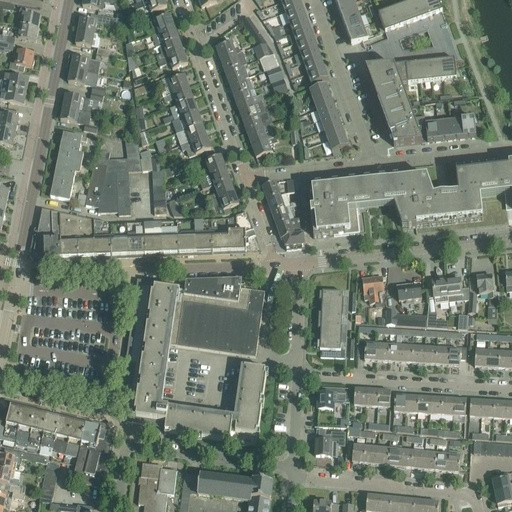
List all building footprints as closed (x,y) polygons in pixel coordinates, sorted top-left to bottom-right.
[(111,0),(84,0),(83,8),(92,10),(98,11),(103,12),(104,4),(111,5),(112,0),(111,0)] [(151,0),(137,5),(133,7),(135,12),(144,8),(145,9),(149,8),(151,14),(167,8),(163,0),(151,0)] [(217,4),(215,0),(197,0),(201,10),(217,4)] [(299,0),(294,0),(282,5),(285,15),(302,9),(299,0)] [(337,0),(334,1),(339,12),(355,6),(353,0),(337,0)] [(430,18),(423,0),(421,0),(413,3),(419,22),(430,18)] [(441,3),(441,0),(423,0),(430,18),(442,13),(439,4),(441,3)] [(0,10),(13,13),(14,6),(0,3),(0,10)] [(419,22),(413,3),(401,7),(408,26),(419,22)] [(339,12),(343,24),(360,18),(355,6),(339,12)] [(408,26),(401,7),(390,12),(397,30),(408,26)] [(302,9),(285,15),(289,25),(306,19),(302,9)] [(397,30),(390,12),(378,16),(383,29),(385,34),(397,30)] [(21,28),(38,31),(41,18),(19,14),(18,19),(22,20),(21,28)] [(170,16),(154,22),(150,24),(154,36),(174,29),(170,16)] [(343,24),(347,35),(364,29),(360,18),(343,24)] [(243,23),(242,24),(249,34),(256,30),(249,19),(248,19),(243,23)] [(306,19),(289,25),(293,35),(310,29),(306,19)] [(95,29),(96,23),(80,20),(78,33),(94,36),(105,38),(101,37),(102,31),(95,29)] [(112,20),(110,26),(123,28),(123,22),(115,20),(112,20)] [(138,30),(136,25),(129,28),(131,33),(138,30)] [(14,40),(36,44),(38,31),(21,28),(19,35),(15,35),(14,40)] [(154,36),(151,37),(156,50),(159,48),(179,41),(174,29),(154,36)] [(310,29),(293,35),(297,45),(313,39),(310,29)] [(364,29),(347,35),(351,47),(368,40),(364,29)] [(78,33),(76,46),(86,48),(91,49),(91,48),(94,36),(78,33)] [(0,43),(14,46),(7,44),(8,38),(0,36),(0,43)] [(260,36),(253,40),(259,49),(267,46),(266,45),(260,36)] [(313,39),(297,45),(300,56),(317,50),(313,39)] [(156,57),(158,63),(183,53),(179,41),(159,48),(162,55),(156,57)] [(5,51),(13,53),(14,46),(0,43),(0,52),(4,53),(5,51)] [(234,51),(231,44),(216,50),(220,62),(240,55),(238,49),(234,51)] [(259,49),(254,51),(258,62),(274,56),(267,46),(259,49)] [(97,57),(109,59),(110,52),(98,50),(97,57)] [(317,50),(300,56),(304,66),(321,60),(317,50)] [(33,67),(34,64),(32,62),(34,56),(15,52),(14,58),(18,59),(16,65),(10,64),(9,72),(24,74),(25,69),(31,70),(31,68),(33,67)] [(183,53),(158,63),(160,69),(170,65),(172,72),(188,66),(183,53)] [(240,55),(220,62),(225,74),(240,69),(244,67),(246,66),(242,54),(240,55)] [(97,57),(96,62),(101,64),(108,65),(109,59),(97,57)] [(73,58),(71,71),(87,74),(91,75),(97,76),(98,77),(101,64),(96,62),(90,61),(83,59),(83,60),(73,58)] [(321,60),(304,66),(308,76),(325,70),(321,60)] [(454,61),(441,63),(444,82),(461,80),(458,71),(455,71),(454,61)] [(444,82),(441,63),(429,64),(431,83),(444,82)] [(419,85),(431,83),(429,64),(417,65),(419,85)] [(417,65),(406,66),(408,86),(419,85),(417,65)] [(394,148),(422,145),(415,126),(401,87),(408,86),(406,66),(366,71),(394,148)] [(240,69),(225,74),(229,86),(245,81),(249,79),(244,67),(240,69)] [(280,68),(266,73),(271,85),(284,81),(284,80),(280,68)] [(325,70),(308,76),(312,86),(328,80),(325,70)] [(71,71),(68,84),(78,86),(84,87),(93,89),(93,88),(96,88),(99,77),(98,77),(97,76),(91,75),(87,74),(71,71)] [(134,71),(132,72),(134,88),(148,83),(145,76),(142,77),(136,79),(134,71)] [(29,81),(19,79),(3,76),(2,83),(9,84),(7,91),(26,94),(29,81)] [(161,82),(165,92),(161,94),(163,99),(189,90),(184,77),(173,81),(172,78),(161,82)] [(245,81),(229,86),(234,99),(249,93),(245,81)] [(284,81),(271,85),(276,97),(288,93),(284,81)] [(124,82),(123,89),(131,91),(130,83),(124,82)] [(309,92),(313,102),(330,96),(326,86),(309,92)] [(113,99),(114,94),(105,92),(106,90),(96,88),(93,88),(93,89),(91,95),(104,98),(113,99)] [(135,99),(147,94),(144,88),(134,91),(135,99)] [(193,102),(189,90),(163,99),(165,104),(175,100),(178,107),(193,102)] [(7,91),(6,97),(0,95),(0,102),(24,107),(26,94),(7,91)] [(249,93),(234,99),(238,111),(264,101),(262,96),(252,100),(249,93)] [(91,95),(90,102),(103,104),(104,98),(91,95)] [(92,110),(93,110),(87,108),(88,101),(82,99),(66,96),(63,109),(92,115),(99,116),(100,112),(92,110)] [(330,96),(313,102),(317,112),(334,106),(330,96)] [(264,108),(266,107),(264,101),(238,111),(243,123),(266,114),(264,108)] [(173,117),(163,121),(165,126),(172,123),(198,114),(193,102),(178,107),(170,110),(173,117)] [(334,106),(317,112),(321,123),(337,117),(334,106)] [(0,116),(2,109),(0,108),(0,130),(15,134),(18,119),(0,116)] [(60,122),(77,125),(83,127),(85,119),(90,120),(92,115),(63,109),(60,122)] [(198,114),(172,123),(176,136),(202,126),(198,114)] [(266,114),(243,123),(247,135),(273,126),(272,125),(273,125),(271,120),(269,114),(266,114)] [(337,117),(321,123),(324,133),(341,127),(337,117)] [(475,120),(461,121),(463,141),(476,139),(475,128),(478,128),(475,120)] [(463,141),(461,121),(449,123),(452,142),(463,141)] [(452,142),(449,123),(438,124),(440,143),(452,142)] [(440,143),(438,124),(415,126),(422,145),(440,143)] [(207,138),(202,126),(176,136),(181,148),(207,138)] [(277,138),(277,137),(273,139),(271,132),(274,131),(273,126),(247,135),(252,147),(277,138)] [(84,133),(96,136),(97,131),(98,129),(89,127),(85,127),(84,133)] [(341,127),(324,133),(328,143),(345,137),(341,127)] [(0,130),(0,145),(12,148),(15,134),(0,130)] [(299,145),(298,131),(291,133),(293,146),(299,145)] [(140,135),(142,148),(150,146),(145,133),(140,135)] [(63,135),(62,143),(81,147),(82,143),(87,144),(87,140),(63,135)] [(345,137),(328,143),(333,158),(341,157),(339,151),(349,147),(345,137)] [(196,156),(211,151),(207,138),(181,148),(183,153),(186,152),(189,159),(196,156)] [(277,138),(252,147),(256,160),(266,157),(266,159),(272,157),(269,147),(273,145),(279,143),(277,138)] [(164,140),(156,143),(159,153),(168,151),(164,140)] [(125,141),(126,148),(139,151),(138,144),(125,141)] [(62,143),(59,157),(78,161),(82,162),(84,155),(79,154),(81,147),(62,143)] [(126,148),(127,155),(140,158),(139,151),(126,148)] [(152,158),(150,151),(140,155),(142,161),(141,161),(141,162),(151,159),(151,158),(152,158)] [(98,166),(107,168),(109,162),(110,154),(101,152),(98,166)] [(131,174),(142,173),(140,158),(127,155),(127,161),(131,174)] [(59,157),(56,171),(75,175),(79,176),(82,162),(78,161),(59,157)] [(206,163),(210,175),(225,170),(221,157),(206,163)] [(354,216),(354,212),(394,207),(402,230),(415,229),(416,236),(509,225),(507,213),(511,212),(511,157),(445,165),(446,175),(448,190),(438,191),(435,166),(381,172),(385,182),(360,185),(360,181),(308,187),(310,205),(307,205),(305,187),(299,188),(301,210),(310,209),(313,240),(359,235),(357,216),(354,216)] [(153,172),(152,166),(151,159),(141,162),(142,173),(142,174),(153,172)] [(116,161),(109,162),(107,168),(106,175),(115,174),(116,161)] [(122,174),(129,174),(131,174),(127,161),(123,161),(122,174)] [(107,168),(98,166),(94,165),(85,207),(99,210),(106,175),(107,168)] [(166,172),(166,180),(181,175),(178,168),(166,172)] [(210,175),(207,176),(199,179),(198,179),(200,185),(203,192),(215,187),(230,182),(225,170),(210,175)] [(56,171),(53,185),(72,189),(75,175),(56,171)] [(197,174),(199,179),(207,176),(204,171),(197,174)] [(153,181),(165,181),(166,180),(166,172),(164,173),(164,174),(153,174),(153,181)] [(99,210),(98,215),(118,214),(118,211),(118,203),(117,196),(117,189),(117,182),(116,174),(115,174),(106,175),(99,210)] [(117,182),(129,181),(129,174),(122,174),(116,174),(117,182)] [(230,182),(215,187),(217,194),(197,201),(199,207),(212,202),(234,194),(230,182)] [(0,183),(0,200),(7,202),(9,192),(0,190),(0,186),(1,183),(0,183)] [(280,197),(275,184),(262,188),(267,202),(280,197)] [(72,189),(53,185),(51,199),(70,203),(72,189)] [(233,214),(231,209),(239,207),(234,194),(212,202),(214,208),(221,206),(224,212),(225,217),(233,214)] [(272,215),(290,208),(290,207),(284,209),(280,197),(267,202),(272,215)] [(173,216),(185,212),(182,205),(178,206),(176,201),(169,203),(169,206),(170,209),(173,216)] [(272,215),(276,228),(294,221),(307,220),(307,211),(301,212),(301,219),(294,220),(290,208),(272,215)] [(59,215),(52,213),(42,211),(39,229),(33,255),(37,260),(44,260),(45,261),(61,260),(60,252),(62,251),(62,247),(59,247),(59,242),(61,242),(59,215)] [(228,235),(226,235),(227,240),(230,240),(230,245),(229,245),(229,253),(246,253),(246,252),(246,246),(249,246),(248,240),(257,237),(247,214),(228,221),(228,235)] [(61,260),(95,259),(94,250),(93,250),(93,245),(96,245),(96,240),(95,240),(94,222),(59,215),(61,242),(59,242),(59,247),(62,247),(62,251),(60,252),(61,260)] [(282,240),(286,252),(305,250),(304,246),(310,245),(307,220),(294,221),(276,228),(281,241),(282,240)] [(230,240),(227,240),(226,235),(228,235),(228,221),(223,223),(195,224),(195,237),(193,237),(194,241),(197,241),(197,246),(195,246),(196,255),(229,253),(229,245),(230,245),(230,240)] [(95,259),(112,258),(111,227),(106,228),(107,224),(94,222),(95,240),(96,240),(96,245),(93,245),(93,250),(94,250),(95,259)] [(193,237),(195,237),(195,224),(177,225),(178,255),(196,255),(195,246),(197,246),(197,241),(194,241),(193,237)] [(167,238),(166,225),(144,226),(145,257),(162,256),(162,248),(164,247),(163,243),(160,243),(160,238),(167,238)] [(177,225),(166,225),(167,238),(160,238),(160,243),(163,243),(164,247),(162,248),(162,256),(178,255),(177,225)] [(128,257),(145,257),(144,226),(127,227),(127,239),(129,239),(129,244),(126,244),(126,249),(128,249),(128,257)] [(111,227),(112,258),(128,257),(128,249),(126,249),(126,244),(129,244),(129,239),(127,239),(127,227),(111,227)] [(494,292),(492,277),(476,279),(478,292),(479,296),(487,295),(488,301),(489,301),(489,309),(488,309),(488,326),(497,326),(498,302),(497,294),(494,294),(494,292)] [(384,294),(383,289),(382,279),(372,280),(375,306),(380,305),(379,295),(384,294)] [(370,306),(375,306),(372,280),(362,281),(364,302),(369,301),(370,306)] [(265,294),(240,291),(242,281),(186,283),(184,294),(142,288),(131,364),(136,364),(128,425),(152,429),(151,434),(170,436),(170,435),(192,438),(192,439),(202,441),(202,439),(224,442),(224,444),(229,445),(231,430),(236,431),(234,444),(236,433),(259,437),(260,431),(259,431),(262,409),(263,409),(265,399),(263,399),(266,377),(268,377),(269,371),(242,368),(234,418),(162,408),(162,405),(202,410),(162,404),(161,407),(159,407),(167,347),(256,359),(265,294)] [(463,303),(461,291),(460,281),(446,283),(449,305),(463,303)] [(449,305),(446,283),(432,284),(434,300),(428,300),(428,302),(429,307),(427,319),(427,329),(427,330),(447,331),(448,325),(436,324),(437,315),(435,306),(449,305)] [(397,288),(398,298),(399,304),(406,303),(406,302),(422,300),(420,285),(397,288)] [(340,351),(342,305),(343,295),(323,294),(320,359),(345,360),(345,357),(345,351),(340,351)] [(468,315),(476,316),(477,296),(470,296),(468,315)] [(427,329),(427,319),(421,319),(421,317),(396,316),(396,313),(386,313),(386,326),(409,328),(427,329)] [(467,332),(468,317),(459,317),(458,332),(467,332)] [(378,329),(378,336),(383,336),(383,342),(388,342),(389,336),(390,336),(390,330),(378,329)] [(357,355),(357,358),(364,359),(364,362),(376,362),(377,347),(365,346),(365,343),(358,343),(358,345),(357,355)] [(388,363),(389,348),(377,347),(376,362),(388,363)] [(400,364),(401,348),(389,348),(388,363),(400,364)] [(401,348),(400,364),(412,365),(413,349),(401,348)] [(413,349),(412,365),(424,366),(425,350),(413,349)] [(486,369),(498,370),(499,354),(493,354),(493,350),(488,349),(488,353),(487,353),(486,369)] [(425,350),(424,366),(436,366),(437,351),(425,350)] [(436,366),(448,367),(449,351),(437,351),(436,366)] [(449,351),(448,367),(460,368),(461,352),(449,351)] [(475,353),(475,359),(474,369),(486,369),(487,353),(475,353)] [(498,370),(510,371),(511,355),(499,354),(498,370)] [(319,395),(318,411),(328,411),(333,412),(334,402),(343,402),(343,404),(350,405),(350,391),(344,390),(327,389),(321,389),(321,395),(319,395)] [(366,408),(367,392),(355,391),(354,407),(366,408)] [(367,392),(366,408),(378,409),(379,392),(367,392)] [(390,410),(390,403),(391,393),(379,392),(378,409),(390,410)] [(407,398),(395,398),(394,414),(406,415),(407,398)] [(418,416),(419,399),(407,398),(406,415),(418,416)] [(431,400),(419,399),(418,416),(430,416),(431,400)] [(443,401),(431,400),(430,416),(441,417),(443,401)] [(453,418),(454,401),(443,401),(441,417),(453,418)] [(465,419),(466,402),(454,401),(453,418),(465,419)] [(469,419),(481,419),(482,403),(470,402),(469,419)] [(481,419),(493,420),(494,404),(482,403),(481,419)] [(493,420),(505,421),(506,405),(494,404),(493,420)] [(0,424),(0,441),(3,442),(2,446),(14,449),(15,445),(16,441),(23,411),(8,408),(4,410),(1,424),(0,424)] [(16,441),(15,445),(28,448),(29,444),(36,414),(31,413),(31,412),(31,411),(25,410),(24,410),(23,411),(16,441)] [(27,452),(35,454),(36,450),(40,451),(41,447),(48,417),(36,414),(29,444),(28,448),(27,452)] [(39,455),(52,459),(53,453),(54,450),(61,421),(48,417),(41,447),(40,451),(39,455)] [(52,459),(51,462),(55,462),(57,454),(66,456),(74,424),(70,423),(70,421),(63,419),(61,421),(54,450),(53,453),(52,459)] [(74,424),(66,456),(78,459),(80,450),(86,427),(74,424)] [(76,467),(72,483),(85,486),(99,431),(99,430),(86,427),(80,450),(78,459),(76,467)] [(353,429),(348,428),(348,437),(367,439),(367,433),(359,432),(360,430),(353,429)] [(99,431),(85,486),(98,489),(101,490),(100,500),(105,501),(107,485),(107,484),(109,466),(112,438),(112,435),(111,432),(110,430),(105,433),(99,431)] [(316,442),(316,458),(338,459),(338,448),(339,441),(345,442),(346,434),(331,434),(331,437),(325,436),(325,432),(326,432),(326,431),(317,431),(316,431),(319,432),(318,443),(316,442)] [(364,465),(366,448),(354,447),(352,464),(364,465)] [(364,465),(376,466),(377,449),(366,448),(364,465)] [(389,451),(377,449),(376,466),(388,467),(389,451)] [(399,468),(401,452),(389,451),(388,467),(399,468)] [(399,468),(411,470),(413,453),(401,452),(399,468)] [(19,453),(19,454),(18,459),(0,456),(0,469),(15,473),(17,465),(21,466),(22,461),(47,466),(48,464),(47,464),(48,460),(19,453)] [(411,470),(423,471),(425,454),(413,453),(411,470)] [(449,457),(447,473),(459,475),(460,465),(461,458),(461,454),(449,453),(449,457)] [(423,471),(435,472),(437,456),(425,454),(423,471)] [(435,472),(447,473),(449,457),(437,456),(435,472)] [(163,465),(141,462),(134,511),(164,511),(167,491),(177,492),(179,474),(163,471),(163,465)] [(58,474),(59,468),(59,467),(48,464),(47,466),(46,472),(58,474)] [(25,497),(26,489),(18,488),(19,482),(13,481),(15,473),(0,469),(0,484),(11,486),(9,493),(13,493),(13,494),(25,497)] [(57,480),(58,474),(46,472),(45,478),(57,480)] [(491,478),(495,494),(511,491),(511,484),(510,485),(509,479),(508,479),(507,474),(491,478)] [(253,484),(194,476),(185,475),(179,511),(188,511),(190,496),(191,496),(191,495),(249,503),(248,511),(268,511),(272,484),(253,481),(253,484)] [(55,487),(57,480),(45,478),(44,484),(55,487)] [(54,493),(55,487),(44,484),(43,491),(54,493)] [(53,499),(54,493),(43,491),(41,497),(53,499)] [(506,505),(511,503),(511,499),(511,498),(511,497),(511,491),(495,494),(498,510),(507,508),(506,505)] [(13,494),(11,504),(18,506),(19,501),(24,502),(25,497),(13,494)] [(41,497),(40,503),(52,506),(53,499),(41,497)] [(377,511),(379,498),(368,497),(367,497),(365,511),(377,511)] [(389,511),(391,500),(380,498),(379,498),(377,511),(389,511)] [(401,511),(403,501),(392,500),(391,500),(389,511),(401,511)] [(414,511),(415,502),(403,501),(401,511),(414,511)] [(426,511),(427,503),(415,502),(414,511),(426,511)] [(337,511),(338,506),(331,506),(331,504),(314,503),(313,510),(310,510),(310,511),(337,511)] [(438,511),(439,504),(427,503),(426,511),(438,511)]
